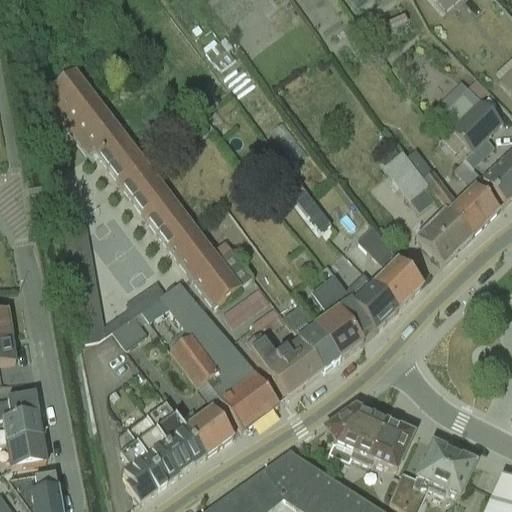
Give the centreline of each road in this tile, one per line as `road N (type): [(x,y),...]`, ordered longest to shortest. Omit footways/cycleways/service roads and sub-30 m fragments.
road 1 (residential): [(0,204),(21,245),(70,511)]
road 2 (tertiary): [(385,359),(170,511)]
road 3 (tertiary): [(511,238),(385,359)]
road 4 (residential): [(385,359),(458,425),(511,451)]
